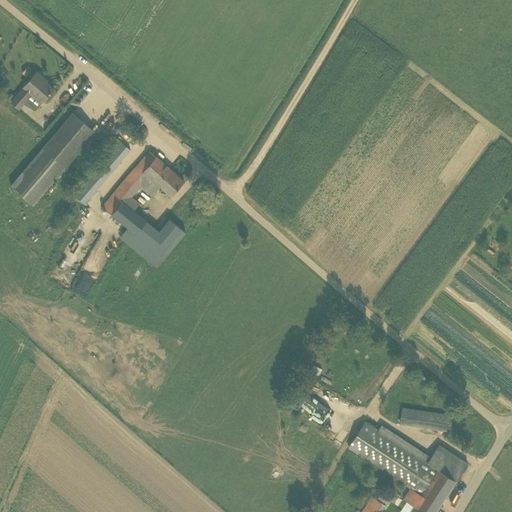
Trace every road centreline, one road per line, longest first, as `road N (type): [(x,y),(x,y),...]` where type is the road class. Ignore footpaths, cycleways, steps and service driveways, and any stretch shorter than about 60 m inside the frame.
road 1 (unclassified): [(506,432),(1,0)]
road 2 (track): [(231,193),(354,0)]
road 3 (track): [(411,349),(305,511)]
